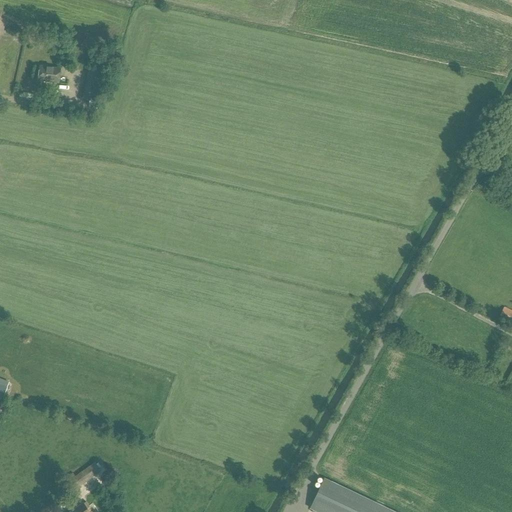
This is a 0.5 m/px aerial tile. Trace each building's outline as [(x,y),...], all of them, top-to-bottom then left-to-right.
[(61,59),(60,66),(70,68),(71,60),(61,59)] [(42,67),(40,81),(60,84),(62,70),(42,67)] [(91,67),(84,101),(98,103),(102,83),(105,83),(108,70),(91,67)] [(511,311),(505,307),(501,316),(510,321),(511,316),(511,311)] [(33,368),(16,379),(34,404),(50,392),(33,368)] [(0,374),(0,400),(3,402),(6,393),(14,396),(18,387),(5,381),(6,378),(0,374)] [(71,480),(68,483),(75,491),(103,472),(95,464),(76,477),(73,474),(69,477),(71,480)] [(393,511),(324,478),(310,508),(317,511),(393,511)] [(87,503),(73,511),(89,511),(88,510),(90,508),(87,503)]
